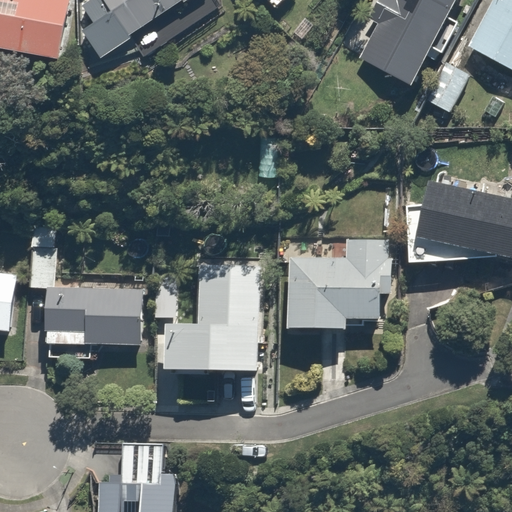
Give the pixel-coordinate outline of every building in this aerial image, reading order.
[(0,0),(0,50),(71,64),(82,0),(0,0)] [(84,0),(83,1),(107,38),(125,27),(158,78),(235,28),(216,0),(84,0)] [(266,0),(281,13),(293,0),(266,0)] [(477,0),(396,0),(364,58),(426,93),(477,0)] [(511,0),(499,0),(475,49),(511,68),(511,0)] [(476,77),(452,64),(433,101),(457,113),(476,77)] [(511,200),(444,186),(440,204),(415,206),(419,267),(493,263),(493,259),(511,262),(511,200)] [(353,263),(301,260),(298,333),(360,336),(361,323),(395,324),(398,246),(354,244),(353,263)] [(60,251),(37,250),(35,292),(57,293),(54,347),(151,352),(155,284),(59,280),(60,251)] [(273,378),(274,268),(203,267),(202,331),(180,330),(180,377),(273,378)] [(0,272),(0,336),(24,338),(29,275),(0,272)] [(196,511),(197,491),(172,489),(175,444),(134,442),(132,487),(105,485),(103,511),(196,511)]
